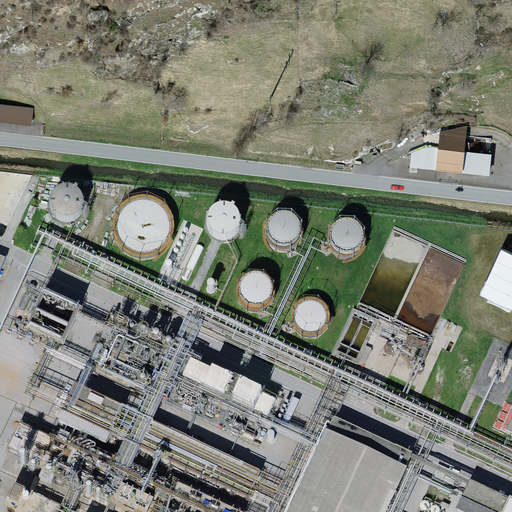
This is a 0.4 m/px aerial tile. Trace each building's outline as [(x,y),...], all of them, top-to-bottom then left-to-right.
[(35,109),(0,105),(0,121),(33,125),(35,109)] [(462,152),(438,151),(436,173),(460,174),(462,152)] [(72,220),(77,217),(81,213),(83,208),(83,202),(81,197),(78,192),(74,189),(68,188),(63,188),(57,190),(53,194),(51,198),(50,204),(50,209),(53,214),(57,218),(62,220),(67,221),(72,220)] [(125,252),(134,257),(144,259),(155,257),(163,252),(170,244),(173,234),(173,224),(170,214),(163,206),(155,201),(145,199),(136,201),(127,204),(121,211),(116,218),(114,227),(115,236),(119,245),(125,252)] [(233,234),(237,229),(238,224),(238,218),(236,214),(233,210),(228,207),(224,206),(219,206),(214,208),(210,211),(207,216),(206,221),(206,227),(209,232),(213,236),(218,238),(224,238),(229,237),(233,234)] [(295,245),(298,240),(300,235),(299,229),(297,225),(294,221),(290,218),(285,217),(280,217),(276,219),(272,222),(269,227),(267,232),(268,238),(270,243),(274,247),(279,249),(285,249),(290,248),(295,245)] [(358,251),(361,246),(363,241),(362,235),(360,231),(357,227),(353,225),(348,223),(343,223),(339,225),(335,228),(332,233),(330,238),(331,244),(333,249),(337,253),(342,255),(348,255),(353,254),(358,251)] [(480,295),(511,307),(511,249),(501,245),(480,295)] [(267,303),(270,299),(271,293),(271,288),(269,283),(266,280),(262,277),(257,276),(252,276),(248,278),(244,281),(240,285),(239,291),(240,296),(242,301),(246,305),(251,307),(257,308),(262,306),(267,303)] [(81,312),(45,296),(27,336),(64,352),(81,312)] [(322,329),(325,325),(326,319),(326,314),(324,309),(321,306),(317,303),(312,302),(307,302),(302,304),(299,307),(295,311),(294,317),(295,322),(297,327),(301,331),(306,334),(312,334),(317,333),(322,329)] [(177,347),(110,317),(87,369),(154,399),(177,347)] [(276,403),(194,366),(183,391),(265,428),(276,403)] [(126,417),(73,392),(62,417),(115,441),(126,417)] [(259,479),(151,429),(139,455),(247,505),(259,479)] [(52,444),(21,430),(10,455),(40,469),(52,444)] [(152,511),(164,488),(55,437),(52,444),(40,469),(39,472),(124,511),(152,511)] [(385,511),(404,475),(326,437),(288,511),(385,511)] [(505,511),(508,507),(473,490),(462,511),(505,511)] [(220,511),(175,491),(165,511),(220,511)] [(55,511),(15,494),(6,511),(55,511)]
